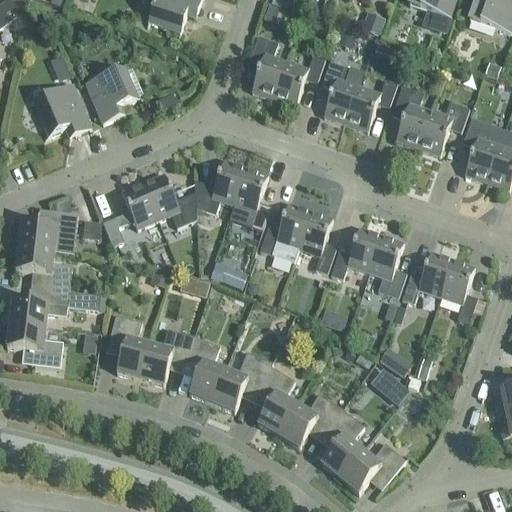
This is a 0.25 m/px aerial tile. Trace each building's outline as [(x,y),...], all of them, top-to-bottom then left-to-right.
[(196,24),(204,1),(200,0),(144,0),(142,6),(154,10),(148,27),(181,38),(187,21),(196,24)] [(288,15),(293,1),(288,0),(273,0),(271,9),(288,15)] [(447,39),(452,25),(451,24),(459,0),(413,0),(410,10),(411,11),(411,10),(432,18),(427,32),(447,39)] [(471,26),(511,40),(511,37),(511,3),(501,0),(478,0),(477,4),(475,3),(471,14),(473,15),(470,26),(471,26)] [(0,33),(20,18),(10,4),(0,11),(0,33)] [(272,28),(279,12),(269,9),(263,25),(272,28)] [(379,43),(385,25),(367,19),(361,37),(379,43)] [(342,35),(339,46),(352,50),(356,40),(342,35)] [(274,105),(287,68),(274,63),(278,49),(258,42),(250,67),(261,71),(252,98),(274,105)] [(393,62),(396,54),(379,48),(376,56),(393,62)] [(433,53),(430,61),(438,64),(441,55),(433,53)] [(62,61),(54,64),(62,83),(70,80),(62,61)] [(308,75),(287,68),(274,105),(296,113),(305,86),(317,90),(325,65),(313,61),(308,75)] [(346,130),(359,92),(346,88),(351,74),(330,67),(322,91),(334,95),(324,122),(346,130)] [(497,85),(501,72),(489,68),(485,81),(497,85)] [(139,104),(125,73),(86,89),(103,130),(125,121),(121,112),(139,104)] [(381,100),(359,92),(346,130),(368,137),(378,110),(389,114),(398,90),(386,86),(381,100)] [(66,135),(70,144),(92,135),(73,90),(34,107),(49,142),(66,135)] [(418,154),(431,117),(419,113),(424,99),(402,91),(394,116),(406,120),(396,147),(418,154)] [(156,107),(160,116),(179,108),(175,99),(156,107)] [(461,139),(470,114),(450,108),(445,121),(431,117),(418,154),(440,162),(450,135),(461,139)] [(487,189),(505,138),(471,126),(463,150),(474,154),(465,181),(487,189)] [(511,140),(505,138),(487,189),(509,196),(511,188),(511,140)] [(234,212),(247,174),(225,167),(216,194),(195,187),(195,201),(196,214),(215,221),(220,207),(234,212)] [(259,209),(269,182),(247,174),(234,212),(247,216),(245,222),(253,225),(250,233),(262,238),(271,213),(259,209)] [(176,207),(165,181),(143,190),(158,226),(171,221),(177,234),(197,226),(196,214),(195,201),(176,207)] [(158,226),(143,190),(122,199),(129,217),(102,227),(112,251),(124,246),(119,234),(134,227),(137,235),(158,226)] [(294,269),(298,256),(311,218),(289,210),(280,237),(268,233),(260,258),(294,269)] [(21,228),(19,253),(55,257),(74,259),(75,246),(78,220),(49,217),(47,231),(21,228)] [(324,252),(333,225),(311,218),(298,256),(320,263),(315,277),(328,281),(336,256),(324,252)] [(86,230),(86,241),(101,242),(101,230),(86,230)] [(369,279),(382,242),(360,234),(351,261),(339,257),(331,282),(343,286),(348,272),(369,279)] [(395,276),(404,249),(382,242),(369,279),(383,284),(378,298),(398,305),(407,280),(395,276)] [(53,270),(55,257),(19,253),(16,277),(42,280),(40,294),(69,297),(72,272),(53,270)] [(441,304),(453,266),(431,258),(422,285),(410,281),(402,306),(414,310),(419,296),(441,304)] [(466,300),(475,274),(453,266),(441,304),(462,311),(457,325),(470,329),(478,304),(466,300)] [(219,286),(226,271),(217,267),(210,283),(219,286)] [(242,296),(248,280),(226,271),(219,286),(242,296)] [(151,288),(164,291),(167,281),(153,278),(151,288)] [(210,287),(197,283),(205,301),(210,287)] [(66,322),(67,312),(69,298),(69,297),(40,294),(39,308),(13,305),(10,329),(46,333),(48,320),(66,322)] [(400,329),(405,314),(398,312),(393,327),(400,329)] [(347,321),(336,317),(330,331),(341,335),(347,321)] [(140,385),(150,350),(137,346),(142,328),(116,321),(108,350),(124,354),(117,379),(140,385)] [(45,346),(46,333),(10,329),(7,353),(33,356),(31,370),(60,374),(63,349),(45,346)] [(185,371),(195,342),(168,335),(163,353),(150,350),(140,385),(164,392),(171,366),(185,371)] [(212,409),(226,375),(213,370),(220,353),(195,342),(185,371),(199,376),(189,400),(212,409)] [(387,354),(379,366),(398,379),(406,366),(387,354)] [(258,401),(271,373),(273,369),(247,359),(238,380),(226,375),(212,409),(235,418),(245,394),(258,401)] [(372,367),(360,359),(356,365),(368,373),(372,367)] [(423,365),(417,382),(425,384),(430,367),(423,365)] [(295,387),(271,373),(258,401),(271,407),(258,430),(279,442),(297,410),(286,404),(295,387)] [(371,388),(399,411),(411,396),(383,373),(371,388)] [(417,396),(421,386),(411,383),(408,392),(417,396)] [(511,393),(500,396),(503,410),(498,411),(499,416),(497,416),(498,422),(505,420),(511,418),(511,393)] [(325,440),(343,415),(318,401),(309,417),(297,410),(279,442),(300,454),(313,432),(325,440)] [(364,433),(343,415),(325,440),(337,448),(321,469),(340,484),(363,456),(353,447),(364,433)] [(511,418),(505,420),(508,433),(503,434),(504,439),(502,440),(503,445),(511,443),(511,444),(511,443),(511,418)] [(373,464),(363,456),(340,484),(359,500),(375,480),(387,490),(406,467),(385,450),(373,464)]
